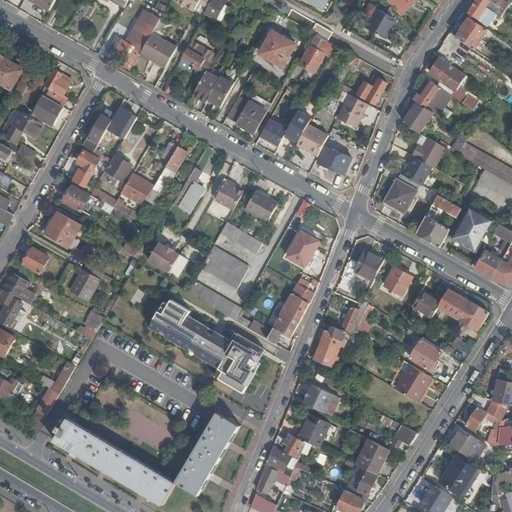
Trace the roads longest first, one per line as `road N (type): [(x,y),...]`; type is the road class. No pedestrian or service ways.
road 1 (residential): [(355,213),(234,511)]
road 2 (unclassified): [(107,74),(355,213)]
road 3 (residential): [(511,310),(379,511)]
road 4 (residential): [(460,0),(411,71),(355,213)]
road 5 (residential): [(0,259),(107,74)]
road 6 (unclassified): [(355,213),(511,302)]
road 7 (secondary): [(118,511),(0,439)]
road 8 (unclassified): [(0,12),(107,74)]
